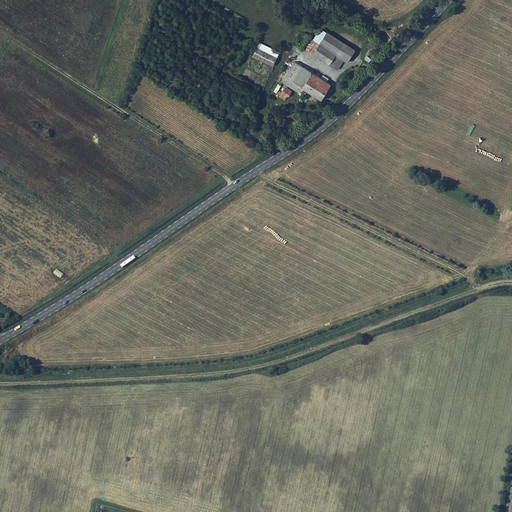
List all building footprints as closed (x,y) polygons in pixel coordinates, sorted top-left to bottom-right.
[(320,42),(328,30),(321,26),(314,38),(320,42)] [(348,60),(357,47),(328,30),(320,42),(345,58),(348,60)] [(312,35),(304,48),(313,53),(320,42),(314,38),(312,35)] [(281,50),(260,40),(253,55),(274,65),(281,50)] [(320,42),(313,53),(338,69),(345,58),(320,42)] [(257,71),(261,62),(256,60),(253,69),(257,71)] [(313,71),(295,60),(282,81),(300,93),(304,87),(313,71)] [(323,99),(332,83),(313,71),(304,87),(323,99)] [(286,85),(282,92),(289,96),(293,89),(286,85)] [(53,273),(61,279),(64,274),(56,269),(53,273)]
